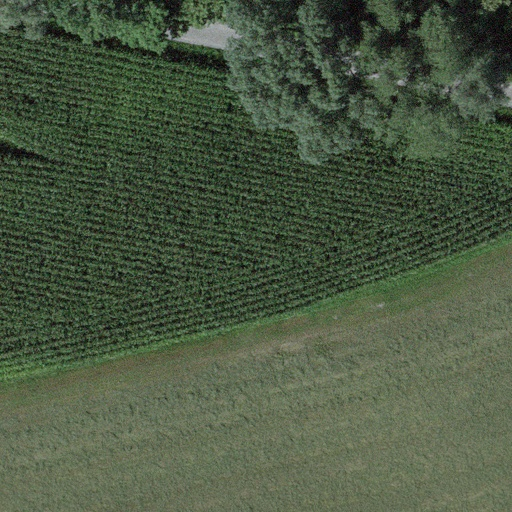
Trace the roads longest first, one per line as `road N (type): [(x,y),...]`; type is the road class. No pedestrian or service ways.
road 1 (track): [(511,243),(303,323),(0,396)]
road 2 (track): [(13,0),(511,97)]
